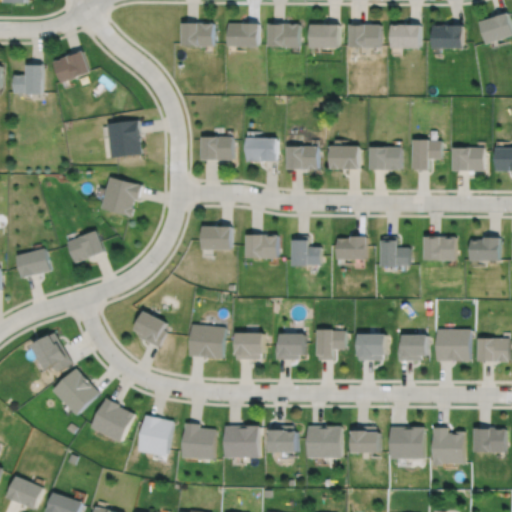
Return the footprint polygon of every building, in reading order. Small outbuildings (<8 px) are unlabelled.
[(483,22),(490,44),(511,36),(511,14),(511,12),(483,22)] [(183,22),(183,45),(215,46),(215,23),(183,22)] [(230,22),(230,46),(261,46),(261,23),(230,22)] [(270,23),(270,46),(301,46),(302,23),(270,23)] [(312,24),(312,47),(342,48),(342,24),(312,24)] [(352,24),(352,47),(383,47),(383,24),(352,24)] [(394,24),(394,48),(424,48),(424,25),(394,24)] [(435,24),(435,48),(466,48),(467,25),(435,24)] [(55,59),(63,81),(93,70),(85,48),(55,59)] [(16,73),(16,91),(44,92),(45,62),(29,61),(29,73),(16,73)] [(110,122),(114,156),(145,152),(141,118),(110,122)] [(204,137),(204,160),(235,160),(235,137),(204,137)] [(248,138),(248,161),(279,161),(279,138),(248,138)] [(416,140),(415,170),(432,170),(432,158),(444,159),(445,140),(416,140)] [(289,146),(289,170),(321,170),(321,146),(289,146)] [(332,146),(332,169),(362,169),(362,146),(332,146)] [(373,147),(372,170),(404,170),(404,147),(373,147)] [(456,148),(456,171),(487,171),(487,147),(456,148)] [(511,148),(498,148),(497,171),(511,171),(511,148)] [(113,175),(104,207),(135,215),(137,206),(135,206),(138,197),(141,198),(144,183),(113,175)] [(204,222),(203,246),(233,246),(234,223),(204,222)] [(69,240),(78,262),(107,250),(99,229),(69,240)] [(248,231),(248,255),(280,255),(279,231),(264,232),(264,231),(248,231)] [(295,233),(295,236),(294,236),(294,262),(323,262),(323,244),(310,244),(310,233),(295,233)] [(339,236),(339,256),(369,256),(369,233),(352,233),(352,236),(339,236)] [(426,233),(426,258),(457,257),(457,234),(442,234),(442,233),(426,233)] [(383,234),(383,237),(382,237),(382,263),(411,263),(411,245),(398,245),(398,234),(383,234)] [(472,237),(472,257),(502,257),(502,234),(485,234),(485,237),(472,237)] [(19,254),(25,277),(53,269),(47,247),(19,254)] [(144,308),(135,327),(142,330),(139,335),(160,345),(168,329),(164,328),(168,320),(144,308)] [(193,322),(190,353),(224,356),(227,325),(193,322)] [(319,327),(319,353),(319,358),(335,358),(335,347),(347,347),(347,328),(335,328),(335,327),(319,327)] [(438,327),(438,358),(473,358),(473,327),(438,327)] [(32,342),(47,368),(55,363),(59,370),(74,361),(56,330),(51,333),(50,331),(32,342)] [(237,330),(237,357),(262,357),(262,351),(265,351),(265,330),(237,330)] [(278,340),(277,357),(300,357),(300,353),(307,353),(307,331),(282,330),(282,340),(278,340)] [(360,331),(360,358),(385,358),(385,352),(389,352),(389,331),(360,331)] [(400,340),(400,358),(423,359),(423,353),(430,353),(430,332),(405,332),(404,340),(400,340)] [(479,335),(479,359),(511,359),(511,336),(479,335)] [(54,388),(79,413),(101,391),(77,366),(54,388)] [(108,395),(92,425),(122,440),(137,412),(120,404),(121,402),(108,395)] [(147,413),(140,448),(168,454),(175,419),(147,413)] [(187,421),(184,455),(215,458),(218,427),(202,426),(202,422),(187,421)] [(227,424),(227,455),(261,455),(261,424),(227,424)] [(272,424),(272,450),(300,450),(300,429),(296,429),(296,424),(272,424)] [(310,424),(310,456),(344,456),(344,424),(310,424)] [(355,425),(355,450),(383,450),(383,429),(379,429),(379,425),(355,425)] [(393,425),(393,456),(427,457),(428,425),(393,425)] [(436,426),(435,463),(445,463),(445,461),(467,461),(468,429),(459,429),(459,431),(451,431),(451,426),(436,426)] [(477,426),(477,450),(508,450),(509,427),(497,427),(497,426),(492,426),(477,426)] [(16,474),(7,495),(35,507),(44,486),(16,474)] [(53,490),(46,511),(79,511),(83,501),(53,490)]
